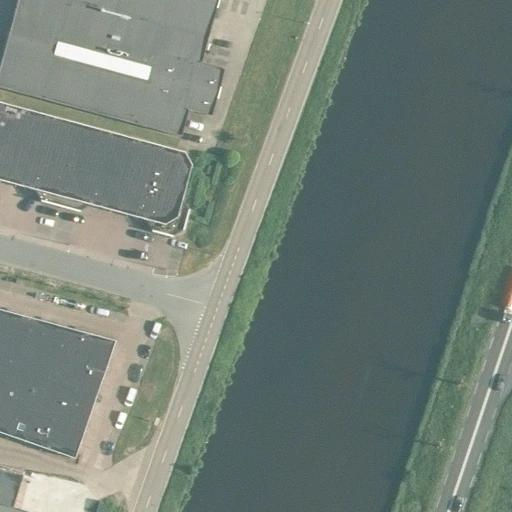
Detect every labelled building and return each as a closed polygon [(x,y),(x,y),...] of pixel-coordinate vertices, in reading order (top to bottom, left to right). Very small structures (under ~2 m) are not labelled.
[(0,86),(180,135),(187,109),(210,115),(223,67),(200,61),(206,36),(114,11),(71,0),(17,0),(0,66),(0,86)] [(71,0),(114,11),(117,0),(71,0)] [(117,0),(114,11),(206,36),(216,0),(117,0)] [(0,179),(6,181),(26,108),(0,101),(0,179)] [(6,181),(21,185),(34,189),(40,200),(59,205),(81,123),(26,108),(6,181)] [(89,204),(117,211),(137,138),(81,123),(59,205),(78,211),(89,204)] [(183,151),(164,146),(137,138),(117,211),(145,219),(151,230),(171,236),(183,229),(188,209),(181,197),(190,164),(183,151)] [(0,308),(0,345),(12,311),(0,308)] [(0,369),(26,378),(46,321),(12,311),(0,345),(0,369)] [(80,330),(46,321),(26,378),(60,388),(70,359),(80,330)] [(70,359),(104,369),(114,339),(80,330),(70,359)] [(70,359),(60,388),(94,398),(104,369),(70,359)] [(0,369),(0,431),(7,434),(26,378),(0,369)] [(26,378),(7,434),(40,446),(50,417),(60,388),(26,378)] [(50,417),(84,428),(94,398),(60,388),(50,417)] [(40,446),(74,458),(84,428),(50,417),(40,446)] [(0,511),(27,511),(11,507),(21,474),(0,469),(0,511)]
